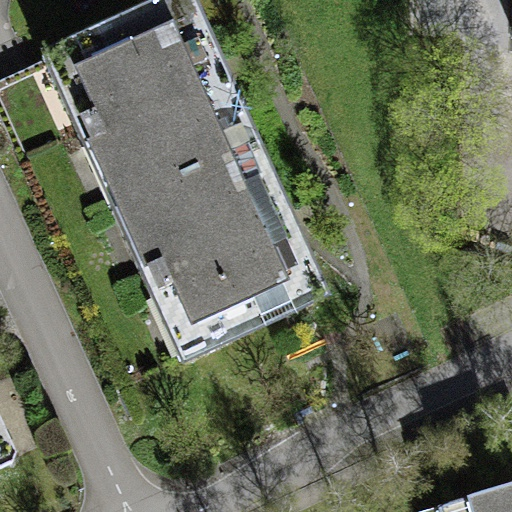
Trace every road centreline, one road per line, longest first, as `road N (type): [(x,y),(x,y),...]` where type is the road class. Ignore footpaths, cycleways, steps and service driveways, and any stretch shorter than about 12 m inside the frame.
road 1 (residential): [(511,369),(213,511)]
road 2 (residential): [(122,511),(0,242)]
